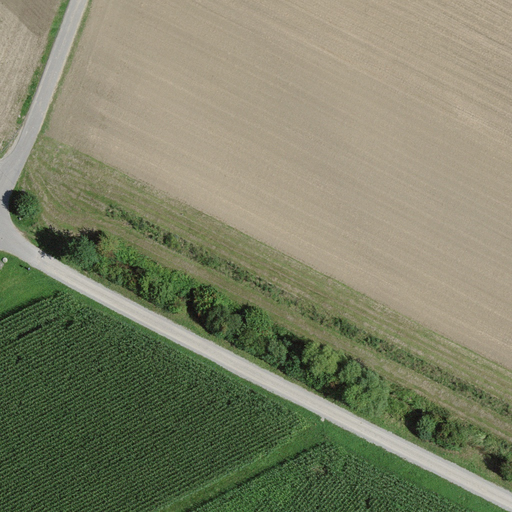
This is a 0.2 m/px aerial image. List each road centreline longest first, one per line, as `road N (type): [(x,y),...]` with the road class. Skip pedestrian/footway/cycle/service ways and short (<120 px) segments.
road 1 (unclassified): [(0,231),(511,501)]
road 2 (unclassified): [(80,0),(0,202)]
